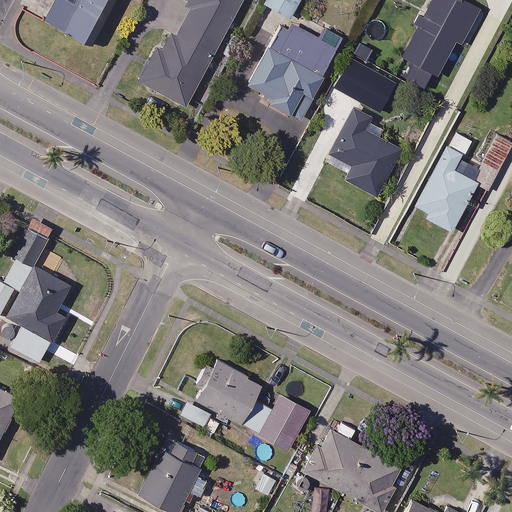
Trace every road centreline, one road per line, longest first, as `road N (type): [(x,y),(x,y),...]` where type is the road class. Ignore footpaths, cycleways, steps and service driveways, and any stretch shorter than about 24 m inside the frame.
road 1 (secondary): [(511,418),(179,241)]
road 2 (secondary): [(198,203),(511,375)]
road 3 (residential): [(179,241),(43,511)]
road 4 (secondary): [(0,96),(198,203)]
road 5 (secondary): [(179,241),(0,143)]
